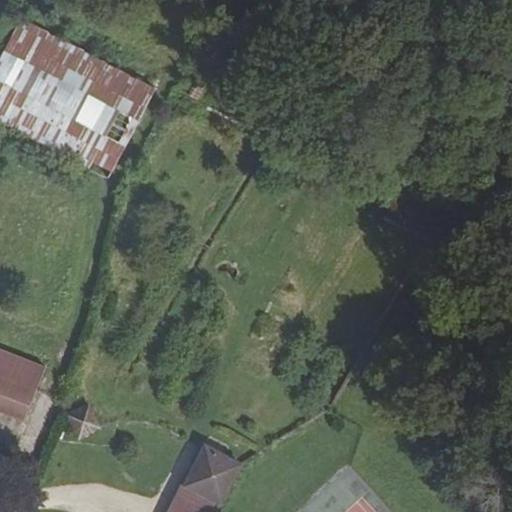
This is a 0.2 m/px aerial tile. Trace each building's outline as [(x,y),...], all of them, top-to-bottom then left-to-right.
[(0,208),(51,235),(105,128),(52,101),(0,202),(0,208)] [(439,223),(394,200),(384,219),(427,241),(439,223)] [(0,373),(36,388),(43,368),(0,350),(0,373)] [(36,388),(0,373),(0,397),(27,408),(36,388)] [(100,428),(89,404),(66,416),(77,439),(100,428)] [(184,488),(220,505),(240,463),(204,446),(184,488)] [(216,511),(220,505),(184,488),(172,511),(216,511)]
